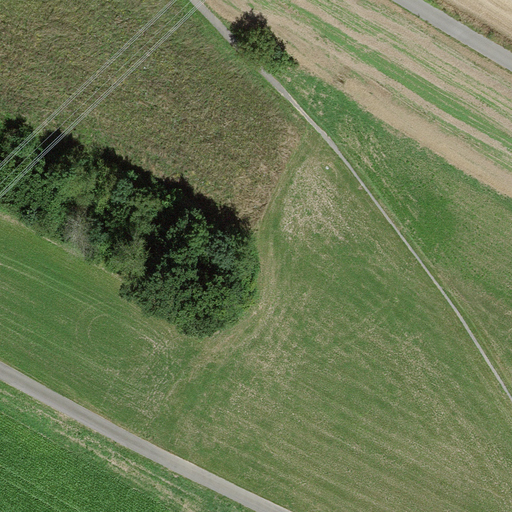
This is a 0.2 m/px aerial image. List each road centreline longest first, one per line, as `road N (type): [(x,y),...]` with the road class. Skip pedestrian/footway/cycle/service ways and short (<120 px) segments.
road 1 (track): [(195,0),(333,143),(511,408)]
road 2 (residential): [(0,363),(292,511)]
road 3 (residential): [(511,68),(393,0)]
